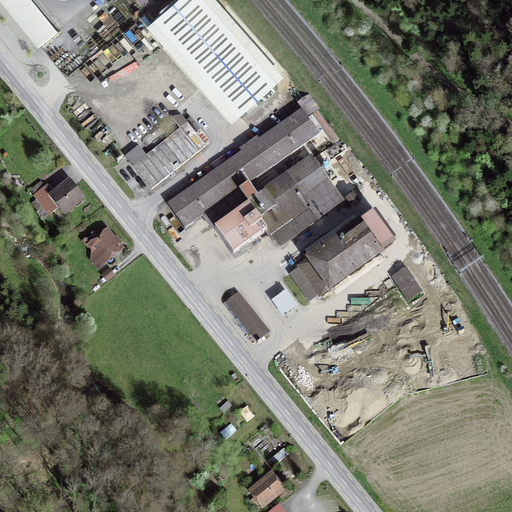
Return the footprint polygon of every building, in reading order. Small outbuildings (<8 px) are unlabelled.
[(0,0),(0,6),(33,46),(52,31),(26,0),(0,0)] [(172,0),(141,28),(226,124),(278,78),(208,0),(172,0)] [(233,193),(245,185),(312,138),(294,112),(160,206),(178,232),(233,193)] [(189,119),(131,165),(149,187),(207,142),(189,119)] [(258,193),(245,202),(213,224),(233,252),(265,230),(277,247),(343,202),(311,156),(258,193)] [(47,185),(34,193),(48,214),(59,206),(64,213),(83,200),(71,182),(53,194),(47,185)] [(353,195),(347,199),(352,207),(359,203),(353,195)] [(303,265),(297,269),(318,298),(383,251),(360,219),(301,262),(303,265)] [(94,234),(84,242),(89,248),(92,246),(104,261),(120,248),(107,231),(98,239),(94,234)] [(406,266),(391,274),(406,300),(421,291),(406,266)] [(287,289),(272,300),(285,317),(300,306),(287,289)] [(223,304),(255,342),(268,331),(236,293),(223,304)] [(284,448),(269,457),(275,467),(290,457),(284,448)] [(241,493),(256,511),(280,492),(265,474),(241,493)]
